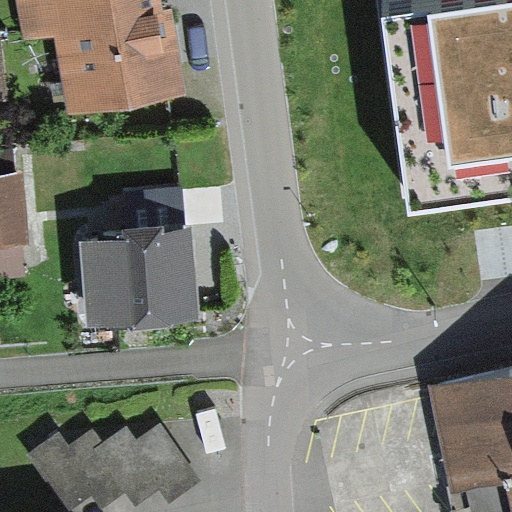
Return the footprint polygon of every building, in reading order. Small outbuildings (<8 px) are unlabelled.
[(67,105),(190,83),(174,0),(18,0),(24,35),(53,30),(67,105)] [(511,188),(511,0),(373,0),(401,204),(511,188)] [(0,96),(10,96),(2,31),(0,31),(0,96)] [(0,164),(20,163),(18,139),(0,140),(0,164)] [(0,272),(26,271),(23,235),(30,235),(24,162),(20,163),(0,164),(0,272)] [(86,316),(199,307),(192,215),(164,217),(164,207),(123,210),(124,221),(79,224),(86,316)] [(511,511),(511,357),(428,376),(458,511),(511,511)] [(59,427),(30,448),(68,502),(90,486),(104,505),(126,489),(137,504),(161,487),(170,500),(204,476),(162,417),(139,434),(129,421),(104,439),(94,426),(70,443),(59,427)]
